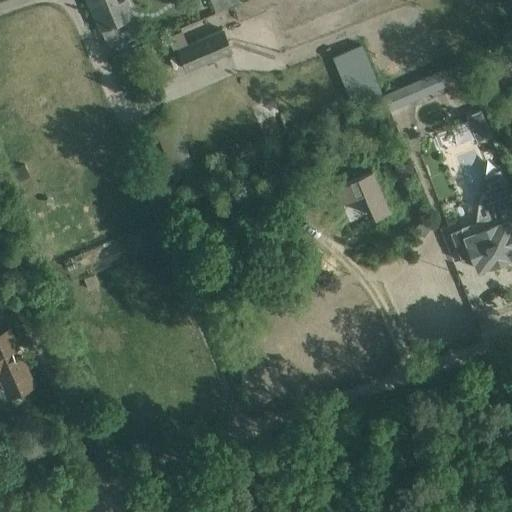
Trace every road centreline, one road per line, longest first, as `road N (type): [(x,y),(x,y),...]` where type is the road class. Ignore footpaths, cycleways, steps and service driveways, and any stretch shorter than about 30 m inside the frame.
road 1 (track): [(94,50),(247,426)]
road 2 (track): [(247,426),(271,427),(511,336)]
road 3 (track): [(17,511),(247,426)]
